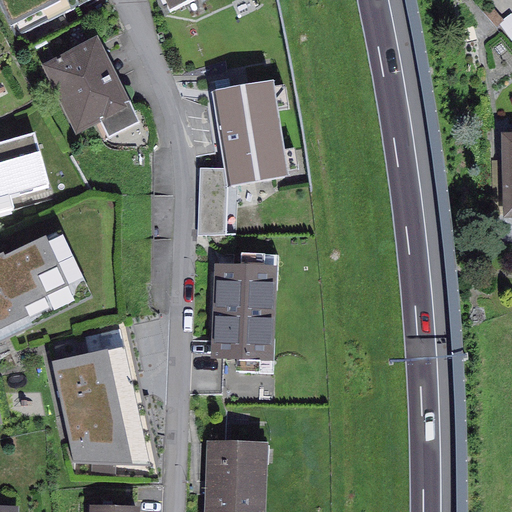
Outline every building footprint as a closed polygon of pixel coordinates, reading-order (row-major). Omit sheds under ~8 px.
[(58,0),(11,0),(24,26),(62,8),(58,0)] [(166,0),(174,17),(209,0),(166,0)] [(104,49),(46,75),(76,141),(134,115),(104,49)] [(215,100),(227,189),(286,181),(274,91),(215,100)] [(0,196),(9,194),(6,182),(43,172),(30,123),(0,131),(0,196)] [(0,255),(0,329),(29,316),(24,306),(68,285),(46,238),(4,258),(3,254),(0,255)] [(277,279),(221,277),(217,361),(274,363),(277,279)] [(55,362),(76,460),(147,465),(122,348),(55,362)] [(273,511),(275,443),(213,442),(210,511),(273,511)] [(17,511),(19,491),(0,490),(0,511),(17,511)]
